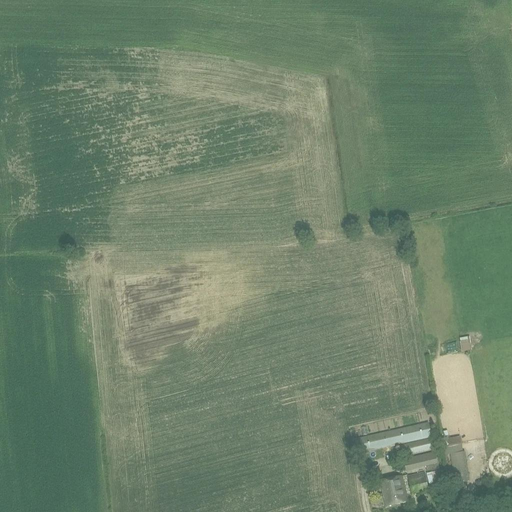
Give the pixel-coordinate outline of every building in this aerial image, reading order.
[(402,457),(434,450),(428,424),(354,440),(357,455),(399,445),(402,457)] [(446,446),(458,445),(458,436),(445,436),(446,446)] [(405,471),(437,463),(434,453),(403,460),(405,471)] [(464,453),(450,455),(455,485),(468,483),(464,453)] [(411,495),(428,491),(424,474),(407,478),(411,495)] [(402,477),(391,480),(397,505),(407,503),(402,477)] [(397,505),(391,480),(380,482),(386,508),(397,505)]
